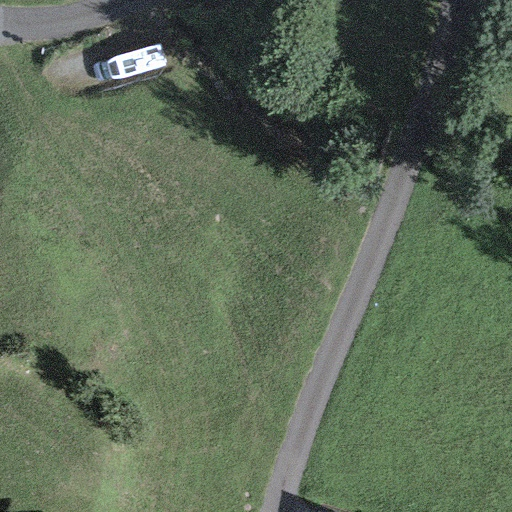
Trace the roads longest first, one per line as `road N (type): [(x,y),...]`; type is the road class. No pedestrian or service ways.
road 1 (residential): [(462,0),(289,511)]
road 2 (residential): [(0,23),(65,19),(137,0)]
